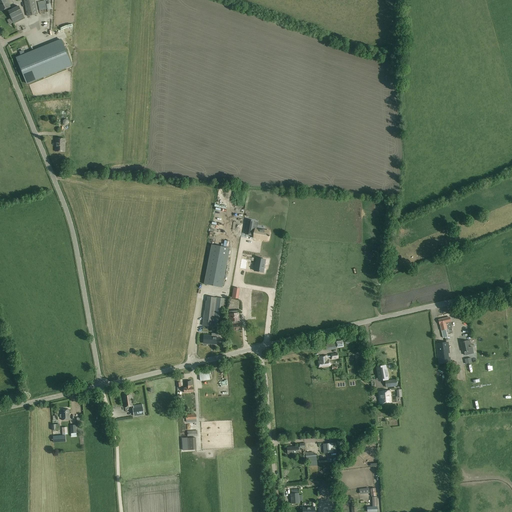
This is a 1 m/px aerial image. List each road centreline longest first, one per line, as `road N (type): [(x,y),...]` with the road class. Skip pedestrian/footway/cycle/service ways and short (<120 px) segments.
road 1 (unclassified): [(101,385),(511,288)]
road 2 (unclassified): [(101,385),(63,195),(0,44)]
road 3 (track): [(257,347),(276,511)]
road 4 (track): [(121,511),(115,431),(101,385)]
